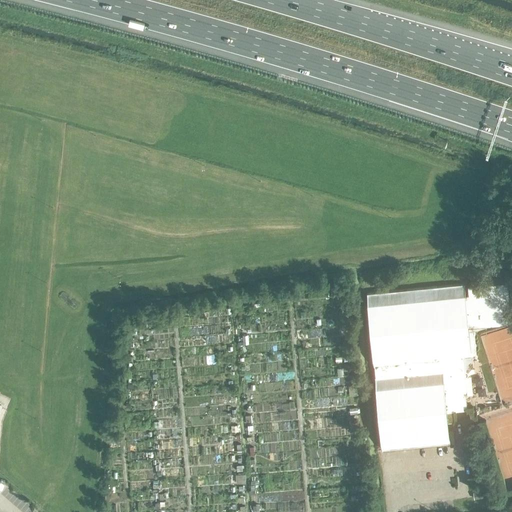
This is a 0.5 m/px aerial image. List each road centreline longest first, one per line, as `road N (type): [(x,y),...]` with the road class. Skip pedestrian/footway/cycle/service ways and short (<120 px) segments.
road 1 (motorway): [(96,0),(511,124)]
road 2 (motorway): [(511,70),(283,0)]
